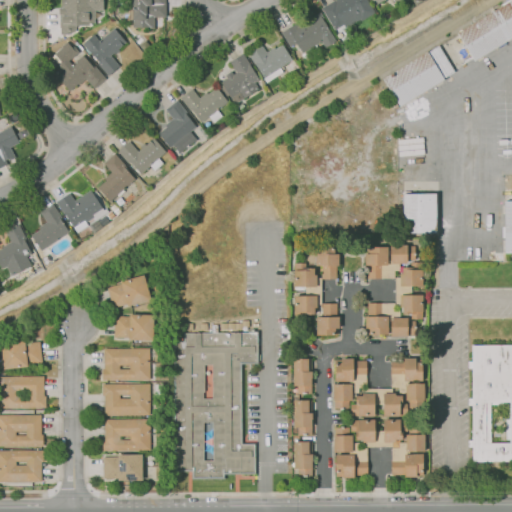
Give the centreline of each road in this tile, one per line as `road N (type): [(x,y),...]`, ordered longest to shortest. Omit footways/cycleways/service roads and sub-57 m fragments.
road 1 (tertiary): [(265,0),(0,195)]
road 2 (residential): [(73,511),(78,323)]
road 3 (residential): [(23,0),(24,65),(37,104),(69,151)]
